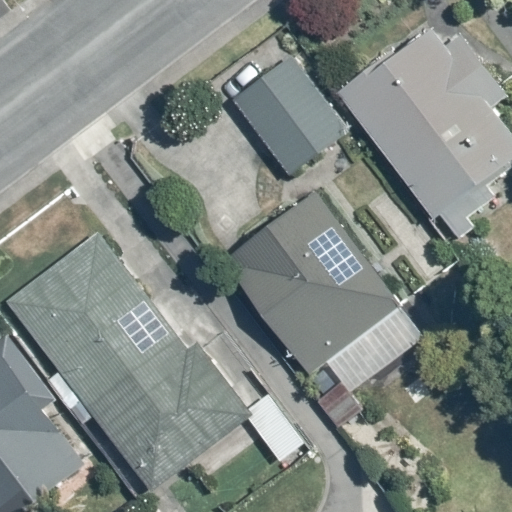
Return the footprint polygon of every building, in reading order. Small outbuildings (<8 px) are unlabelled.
[(511,136),(484,100),(511,79),(449,3),(333,91),(430,219),(511,156),(511,136)] [(346,130),(286,52),(226,98),(286,176),(346,130)] [(424,336),(310,188),(214,261),(339,423),(357,408),(348,396),(424,336)] [(248,412),(94,229),(1,306),(155,490),(248,412)] [(41,387),(0,338),(0,511),(15,511),(80,458),(29,396),(41,387)]
